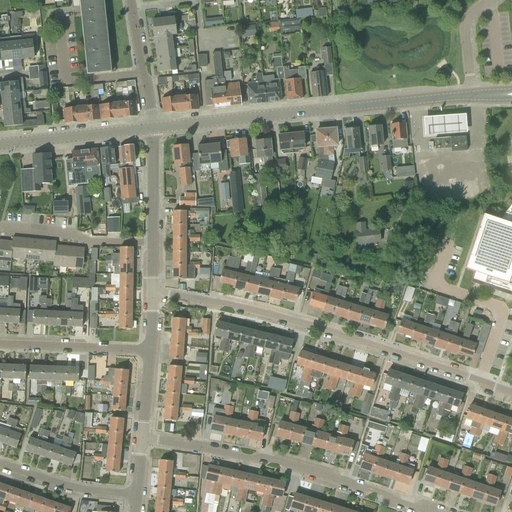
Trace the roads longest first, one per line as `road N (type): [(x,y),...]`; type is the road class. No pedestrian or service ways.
road 1 (residential): [(511,392),(237,307),(154,294)]
road 2 (secondary): [(153,129),(472,96)]
road 3 (residential): [(433,511),(294,465),(142,438)]
road 4 (secondary): [(0,144),(153,129)]
road 5 (residential): [(154,242),(1,227)]
road 6 (residential): [(149,351),(0,340)]
road 7 (residential): [(57,19),(63,79),(143,72)]
road 8 (residential): [(137,494),(0,464)]
